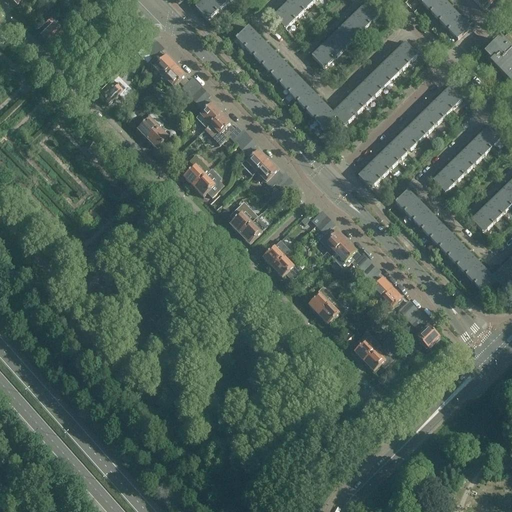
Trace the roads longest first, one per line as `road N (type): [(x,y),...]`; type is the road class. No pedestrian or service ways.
road 1 (residential): [(240,270),(0,22)]
road 2 (residential): [(413,24),(341,96),(329,95),(259,24),(278,0)]
road 3 (residential): [(494,112),(417,186),(493,265),(511,248)]
road 4 (residential): [(180,31),(170,48),(314,200)]
road 5 (trunk): [(146,511),(0,347)]
road 6 (tertiary): [(341,511),(491,357)]
road 7 (tertiary): [(328,184),(180,31)]
road 8 (residential): [(386,411),(368,402),(240,270)]
road 9 (residential): [(314,200),(425,310),(448,305)]
road 10 (trunk): [(0,382),(114,511)]
road 11 (residential): [(328,184),(451,64)]
road 12 (tertiary): [(448,305),(328,184)]
